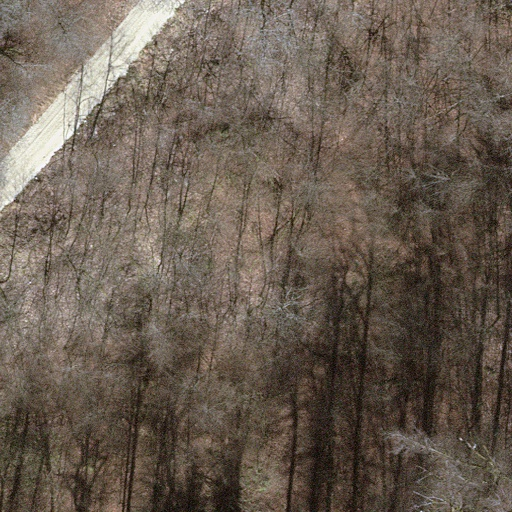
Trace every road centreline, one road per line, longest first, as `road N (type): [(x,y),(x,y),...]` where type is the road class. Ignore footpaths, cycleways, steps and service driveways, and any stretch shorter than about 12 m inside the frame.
road 1 (track): [(0,230),(181,146),(262,90),(351,128),(344,248),(286,511)]
road 2 (track): [(0,205),(173,0)]
